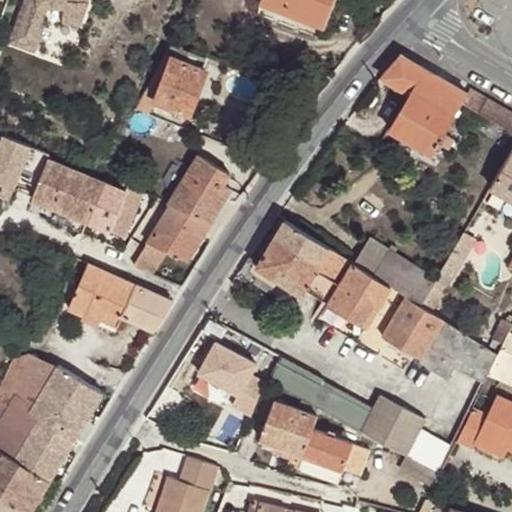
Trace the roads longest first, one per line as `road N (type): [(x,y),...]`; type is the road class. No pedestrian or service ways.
road 1 (secondary): [(62,511),(267,186),(399,12)]
road 2 (unknown): [(193,304),(457,400)]
road 3 (unclassified): [(511,76),(399,12)]
